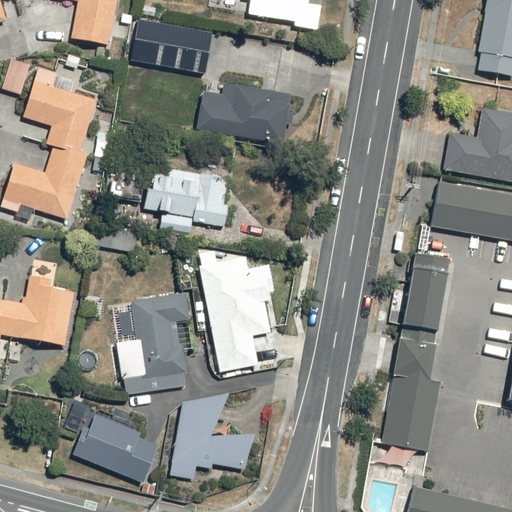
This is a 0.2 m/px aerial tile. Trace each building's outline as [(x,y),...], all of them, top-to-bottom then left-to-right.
[(0,0),(0,22),(12,19),(5,0),(0,0)] [(81,0),(74,36),(113,44),(120,0),(81,0)] [(254,0),(254,15),(264,15),(264,20),(299,20),(299,29),(326,29),(325,0),(254,0)] [(511,76),(511,0),(490,0),(479,71),(511,76)] [(231,71),(277,78),(282,44),(236,37),(187,30),(183,53),(232,61),(231,71)] [(15,58),(4,90),(25,96),(35,64),(15,58)] [(40,67),(27,118),(54,125),(49,143),(58,146),(51,170),(18,161),(6,207),(25,213),(27,205),(71,216),(102,99),(56,87),(59,72),(40,67)] [(206,90),(199,128),(287,144),(290,125),(294,126),(296,113),(292,112),(296,94),(227,82),(225,93),(206,90)] [(480,139),(455,134),(448,170),(511,182),(511,115),(485,110),(480,139)] [(147,167),(116,164),(114,199),(144,201),(147,167)] [(167,213),(165,227),(197,231),(198,222),(229,225),(234,176),(168,169),(167,180),(152,178),(148,211),(167,213)] [(511,193),(441,181),(433,228),(511,241),(511,193)] [(105,204),(97,245),(130,252),(134,229),(141,231),(144,215),(136,213),(137,211),(105,204)] [(420,251),(408,325),(445,331),(457,257),(420,251)] [(255,335),(273,332),(266,292),(275,290),(270,263),(236,270),(234,256),(200,262),(220,372),(260,365),(255,335)] [(0,361),(5,332),(70,344),(79,290),(54,286),(57,270),(35,266),(30,297),(26,296),(25,302),(0,297),(0,361)] [(141,337),(122,339),(127,395),(194,388),(190,344),(182,345),(180,321),(192,320),(189,289),(125,295),(126,312),(139,311),(141,337)] [(403,339),(383,439),(431,449),(444,379),(436,378),(443,347),(403,339)] [(234,393),(187,402),(174,475),(194,478),(202,466),(214,469),(215,464),(236,467),(237,474),(247,475),(257,438),(213,437),(234,393)] [(88,425),(76,454),(146,484),(162,446),(145,439),(147,435),(98,414),(93,427),(88,425)] [(511,511),(511,508),(416,488),(410,511),(511,511)]
